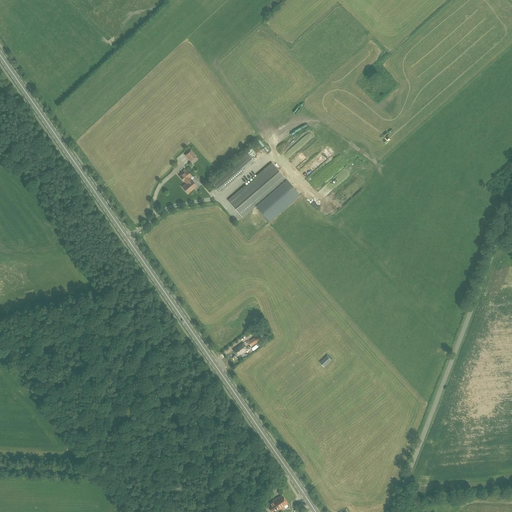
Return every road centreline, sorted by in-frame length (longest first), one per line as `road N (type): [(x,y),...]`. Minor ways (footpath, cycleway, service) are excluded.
road 1 (secondary): [(315,511),(0,55)]
road 2 (unclassified): [(394,511),(511,206)]
